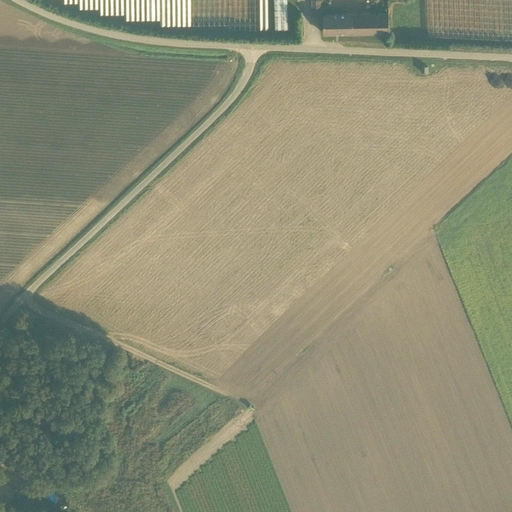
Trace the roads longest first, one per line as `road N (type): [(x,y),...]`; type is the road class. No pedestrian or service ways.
road 1 (unclassified): [(0,333),(18,300),(227,104),(251,64),(252,46)]
road 2 (unclassified): [(252,46),(511,58)]
road 3 (unclassified): [(252,46),(116,34),(20,0)]
